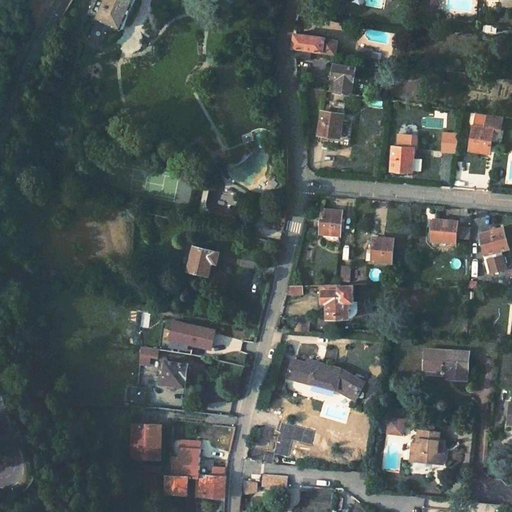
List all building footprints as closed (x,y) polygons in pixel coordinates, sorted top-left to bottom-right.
[(92,0),(87,15),(120,30),(133,0),(92,0)] [(436,12),(428,11),(427,19),(435,20),(436,12)] [(327,40),(297,36),(295,50),(313,52),(335,56),(337,43),(327,41),(327,40)] [(358,59),(373,61),(374,51),(360,48),(358,59)] [(313,52),(295,50),(294,57),(295,59),(311,61),(313,52)] [(358,69),(337,66),(335,79),(340,80),(338,94),(354,97),(358,69)] [(345,115),(323,112),(320,136),(341,139),(345,115)] [(491,154),(495,131),(501,132),(504,118),(503,118),(489,116),(478,115),(476,128),(475,128),(472,152),(491,154)] [(461,136),(445,133),(442,151),(458,154),(461,136)] [(420,137),(401,136),(400,149),(395,148),(394,172),(416,174),(416,160),(417,150),(419,150),(420,137)] [(324,211),(322,235),(341,236),(344,213),(324,211)] [(436,221),(434,242),(457,244),(458,242),(458,229),(459,223),(436,221)] [(470,230),(458,229),(458,242),(470,243),(470,230)] [(505,230),(482,236),(487,256),(510,250),(505,230)] [(375,247),(373,263),(394,264),(395,239),(375,239),(375,247)] [(221,254),(196,248),(191,272),(210,277),(213,269),(217,270),(221,254)] [(343,261),(342,277),(350,278),(352,262),(343,261)] [(329,303),(329,319),(350,319),(350,318),(350,303),(355,303),(354,287),(341,287),(341,285),(324,286),(324,304),(329,303)] [(289,287),(286,296),(303,296),(303,286),(289,287)] [(212,350),(217,329),(173,318),(168,340),(212,350)] [(310,320),(298,319),(297,332),(309,332),(310,320)] [(150,366),(151,357),(158,358),(159,349),(141,346),(138,364),(150,366)] [(469,354),(427,350),(426,369),(448,371),(448,378),(467,380),(469,354)] [(151,373),(158,374),(160,359),(153,358),(151,373)] [(305,364),(292,360),(287,378),(310,384),(311,382),(336,389),(354,400),(365,383),(342,370),(310,361),(308,361),(306,363),(305,364)] [(189,366),(167,364),(165,378),(162,377),(161,385),(170,386),(180,387),(187,388),(188,378),(191,376),(192,370),(190,368),(189,368),(189,366)] [(149,390),(133,389),(131,405),(148,406),(149,390)] [(407,423),(392,421),(391,428),(406,430),(407,423)] [(162,425),(135,424),(133,457),(160,459),(162,425)] [(421,424),(417,463),(440,466),(443,466),(445,455),(442,455),(443,443),(439,443),(440,435),(435,434),(436,426),(421,424)] [(406,430),(391,428),(390,436),(405,438),(406,430)] [(201,442),(180,440),(178,458),(173,457),(171,477),(191,478),(199,479),(199,475),(201,442)] [(249,449),(246,463),(262,464),(257,461),(259,452),(249,449)] [(214,477),(199,475),(199,479),(198,497),(225,499),(226,487),(227,478),(226,478),(214,477)] [(171,477),(167,476),(168,494),(189,496),(191,478),(171,477)]
